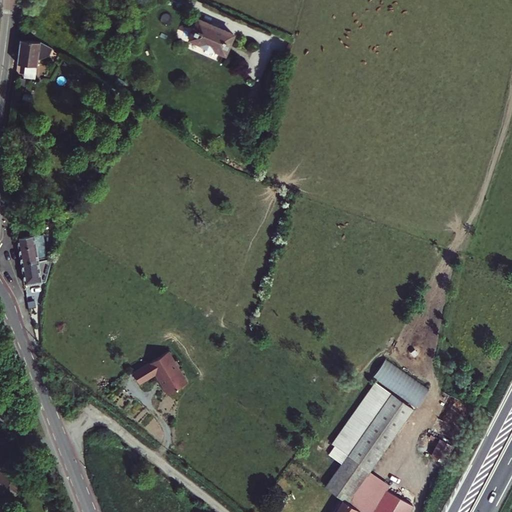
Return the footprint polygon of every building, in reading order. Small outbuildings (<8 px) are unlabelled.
[(233,33),(198,18),(190,38),(225,53),(233,33)] [(40,41),(20,39),(16,63),(36,65),(39,46),(49,52),(52,48),(40,41)] [(34,237),(19,239),(17,240),(18,247),(21,263),(47,259),(46,248),(43,248),(41,236),(34,237)] [(47,259),(21,263),(29,311),(40,311),(38,298),(41,298),(44,280),(46,280),(47,272),(51,262),(52,258),(47,259)] [(57,264),(51,262),(47,272),(46,280),(52,282),(57,264)] [(186,381),(165,350),(132,373),(139,384),(154,373),(167,393),(186,381)] [(388,355),(374,374),(416,404),(430,386),(388,355)] [(384,456),(413,414),(385,395),(356,437),(359,439),(380,454),(384,456)] [(380,454),(359,439),(354,448),(374,461),(380,454)] [(422,466),(429,448),(416,442),(404,467),(417,473),(420,465),(422,466)] [(347,500),(368,470),(348,455),(326,486),(347,500)] [(0,493),(0,494),(11,501),(23,483),(3,470),(0,467),(0,493)] [(386,505),(395,490),(384,482),(374,497),(386,505)] [(357,511),(359,510),(341,498),(332,511),(357,511)]
